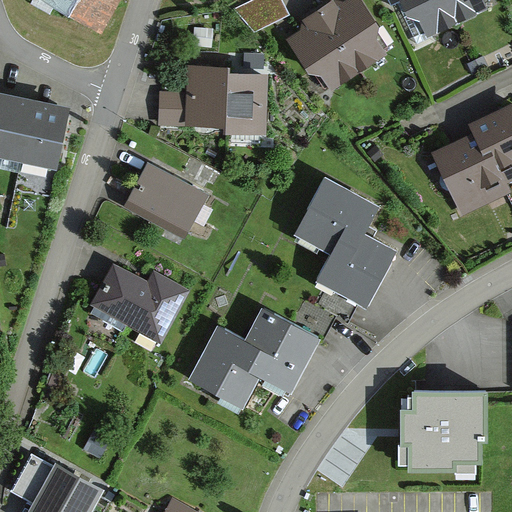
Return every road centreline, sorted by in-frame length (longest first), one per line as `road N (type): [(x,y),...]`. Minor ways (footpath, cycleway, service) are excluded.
road 1 (residential): [(0,432),(143,0)]
road 2 (residential): [(511,272),(422,330),(369,380),(321,437),(280,511)]
